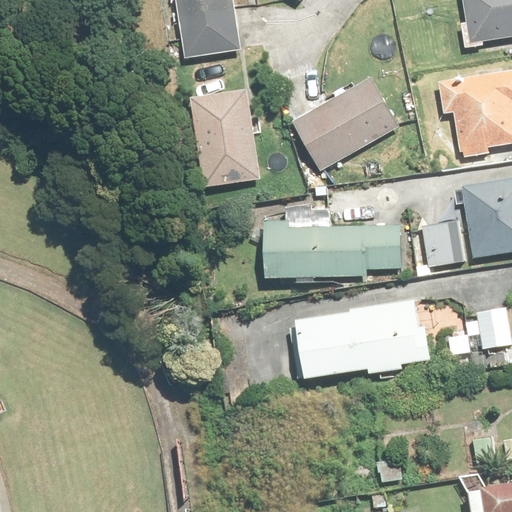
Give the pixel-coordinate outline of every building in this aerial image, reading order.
[(234,0),(179,0),(188,58),(242,49),(234,0)] [(511,38),(511,0),(464,0),(472,44),(511,38)] [(491,155),(491,148),(511,145),(511,74),(510,75),(509,68),(479,71),(480,79),(442,83),(446,116),(459,115),(464,158),(491,155)] [(296,124),(321,171),(401,130),(377,82),(296,124)] [(245,90),(193,97),(207,190),(259,182),(245,90)] [(511,181),(466,188),(476,259),(511,253),(511,181)] [(402,272),(403,231),(293,231),(293,224),(269,224),(268,278),(369,279),(369,272),(402,272)] [(462,224),(426,229),(431,270),(467,265),(462,224)] [(394,370),(424,365),(419,335),(413,336),(408,308),(293,328),(303,386),(362,376),(363,380),(395,375),(394,370)] [(483,336),(485,350),(511,345),(511,335),(507,309),(479,314),(480,321),(469,323),(471,338),(483,336)] [(501,421),(473,424),(477,465),(506,462),(501,421)] [(511,511),(511,486),(487,490),(488,496),(474,497),(475,511),(511,511)]
